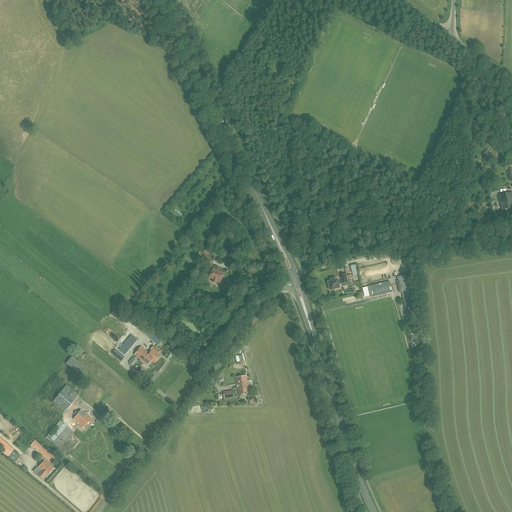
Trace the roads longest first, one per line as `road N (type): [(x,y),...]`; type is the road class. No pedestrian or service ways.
road 1 (unclassified): [(96,511),(294,277)]
road 2 (secondary): [(294,277),(164,0)]
road 3 (secondary): [(373,511),(294,277)]
road 4 (unclassified): [(398,0),(511,79)]
